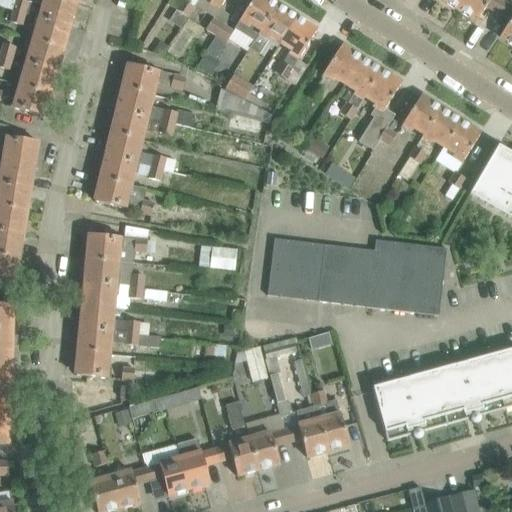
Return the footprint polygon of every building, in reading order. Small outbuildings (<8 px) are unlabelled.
[(17,0),(14,12),(25,15),(39,19),(69,28),(76,5),(56,0),(44,0),(42,7),(17,0)] [(219,10),(225,0),(209,0),(211,1),(209,4),(219,10)] [(254,42),(277,6),(267,0),(252,0),(234,30),(253,42),(254,42)] [(439,0),(457,11),(463,0),(439,0)] [(496,14),(502,3),(497,0),(463,0),(457,11),(475,23),(485,8),(496,14)] [(182,1),(175,11),(188,19),(194,9),(182,1)] [(511,46),(511,9),(505,5),(499,16),(509,23),(499,38),(511,46)] [(280,44),(297,18),(277,6),(254,42),(253,42),(248,50),(258,56),(268,41),(268,40),(269,38),(280,44)] [(14,12),(10,24),(22,27),(25,15),(14,12)] [(298,61),(317,31),(297,18),(280,44),(280,45),(272,58),(280,64),(271,78),(283,85),(286,80),(295,86),(307,67),(298,61)] [(39,19),(32,41),(63,50),(69,28),(39,19)] [(211,44),(222,27),(212,20),(201,37),(211,44)] [(211,44),(196,68),(206,75),(233,33),(222,27),(211,44)] [(32,41),(25,64),(56,73),(63,50),(32,41)] [(0,55),(0,56),(12,60),(15,47),(4,44),(0,55)] [(344,86),(361,59),(341,46),(322,77),(331,83),(332,81),(332,82),(334,79),(344,86)] [(0,66),(8,70),(12,60),(0,56),(0,66)] [(364,98),(380,71),(361,59),(344,86),(355,93),(353,96),(352,97),(362,103),(364,98)] [(25,64),(19,86),(49,95),(56,73),(25,64)] [(128,66),(122,89),(152,96),(155,84),(159,85),(161,74),(147,70),(128,66)] [(384,110),(401,84),(380,71),(364,98),(374,105),(372,108),(375,110),(370,118),(374,120),(359,143),(372,151),(380,139),(386,130),(394,116),(384,110)] [(170,88),(169,90),(181,93),(184,79),(172,76),(170,88)] [(243,102),(252,89),(233,77),(223,91),(243,102)] [(321,103),(328,92),(316,85),(310,96),(321,103)] [(13,97),(10,108),(43,118),(49,95),(19,86),(15,98),(13,97)] [(122,89),(116,111),(184,128),(184,127),(191,129),(194,115),(176,111),(175,115),(153,109),(149,108),(152,96),(122,89)] [(243,102),(223,91),(220,89),(214,112),(257,121),(269,124),(272,116),(243,102)] [(420,97),(399,129),(409,136),(411,133),(421,139),(440,109),(420,97)] [(357,113),(345,104),(338,113),(351,122),(357,113)] [(422,139),(415,150),(425,156),(434,162),(440,153),(442,149),(459,122),(440,109),(421,139),(422,139)] [(116,111),(111,134),(141,141),(159,146),(162,134),(171,136),(170,139),(194,145),(197,131),(191,130),(184,128),(116,111)] [(440,153),(434,162),(453,173),(447,183),(459,190),(465,181),(454,174),(469,151),(479,136),(480,135),(459,122),(442,149),(440,153)] [(386,130),(380,139),(389,145),(395,136),(386,130)] [(111,134),(105,157),(135,164),(149,167),(161,170),(164,160),(141,155),(138,154),(141,141),(111,134)] [(248,161),(252,145),(212,135),(208,151),(248,161)] [(0,162),(2,163),(2,161),(33,166),(37,143),(0,136),(0,162)] [(511,154),(498,146),(469,195),(470,196),(476,186),(488,193),(482,203),(509,219),(511,213),(511,154)] [(425,156),(415,150),(409,160),(419,166),(425,156)] [(105,157),(100,179),(130,187),(133,174),(135,164),(105,157)] [(0,184),(30,190),(33,166),(2,161),(2,163),(0,172),(0,184)] [(227,166),(225,181),(255,186),(258,171),(227,166)] [(149,167),(147,178),(159,181),(161,172),(161,170),(149,167)] [(345,173),(337,185),(347,192),(355,180),(345,173)] [(94,202),(94,203),(114,207),(128,211),(151,217),(154,206),(142,204),(145,192),(130,188),(130,187),(100,179),(94,202)] [(0,208),(26,213),(30,190),(0,184),(0,208)] [(0,231),(22,236),(26,213),(0,208),(0,231)] [(206,235),(246,242),(250,218),(211,211),(206,235)] [(0,255),(18,259),(22,236),(0,231),(0,255)] [(146,241),(108,238),(89,236),(86,260),(117,263),(132,264),(133,254),(145,255),(146,241)] [(438,317),(446,250),(375,241),(374,252),(274,240),(267,297),(438,317)] [(236,251),(211,248),(209,269),(234,272),(236,251)] [(0,279),(15,282),(18,259),(0,255),(0,279)] [(116,275),(117,263),(86,260),(84,283),(118,286),(119,275),(116,275)] [(129,288),(143,290),(145,277),(130,275),(129,288)] [(117,297),(118,286),(84,283),(82,306),(113,309),(114,296),(117,297)] [(166,292),(143,290),(129,288),(128,299),(165,303),(166,292)] [(12,306),(0,305),(0,329),(11,330),(12,306)] [(111,322),(113,309),(82,306),(80,329),(160,338),(165,338),(166,327),(111,322)] [(0,352),(11,353),(11,330),(0,329),(0,352)] [(159,348),(160,338),(80,329),(77,352),(108,356),(109,343),(159,348)] [(296,339),(262,347),(266,360),(264,361),(280,416),(280,417),(291,414),(288,402),(285,402),(277,374),(280,373),(276,358),(297,352),(295,344),(296,343),(297,343),(296,339)] [(226,347),(206,345),(205,356),(224,358),(226,347)] [(243,352),(249,371),(265,366),(259,347),(243,352)] [(511,350),(372,388),(384,433),(404,427),(405,431),(424,426),(423,422),(462,412),(463,415),(482,410),(481,406),(511,397),(511,350)] [(0,375),(10,376),(11,353),(0,352),(0,375)] [(107,368),(108,356),(77,352),(75,376),(108,380),(109,368),(107,368)] [(301,360),(292,362),(302,398),(311,395),(302,360),(301,360)] [(133,382),(134,370),(122,370),(121,381),(133,382)] [(0,399),(9,400),(10,376),(0,375),(0,399)] [(147,384),(135,382),(134,390),(146,392),(147,384)] [(131,400),(132,388),(120,387),(119,399),(131,400)] [(196,388),(163,398),(167,409),(200,399),(196,388)] [(326,404),(322,392),(311,395),(315,407),(327,452),(348,446),(335,401),(326,404)] [(245,427),(245,426),(239,403),(237,404),(234,396),(224,399),(232,431),(245,427)] [(163,398),(128,408),(131,419),(167,409),(163,398)] [(0,422),(8,423),(9,400),(0,399),(0,422)] [(327,452),(315,407),(291,414),(280,417),(287,444),(301,440),(306,458),(327,452)] [(131,424),(128,410),(114,414),(118,428),(131,424)] [(274,448),(287,444),(280,417),(280,416),(245,426),(245,427),(246,427),(250,440),(249,440),(257,471),(279,465),(274,448)] [(0,446),(8,447),(8,423),(0,422),(0,446)] [(216,464),(213,451),(201,454),(197,440),(176,445),(180,462),(188,490),(209,485),(204,467),(216,464)] [(236,477),(257,471),(249,440),(228,446),(228,447),(216,450),(220,463),(231,459),(236,477)] [(107,465),(103,452),(91,455),(95,468),(107,465)] [(0,476),(9,476),(7,462),(0,462),(0,476)] [(167,496),(188,490),(180,462),(159,467),(159,468),(147,472),(151,484),(163,481),(167,496)] [(110,478),(119,509),(140,504),(135,486),(147,483),(143,470),(132,473),(131,473),(110,478)] [(96,511),(109,511),(119,509),(110,478),(100,481),(100,480),(89,483),(96,511)] [(477,511),(472,491),(449,497),(452,511),(477,511)] [(13,511),(12,503),(10,503),(9,492),(0,493),(0,511),(13,511)] [(424,504),(426,511),(452,511),(449,497),(424,504)]
